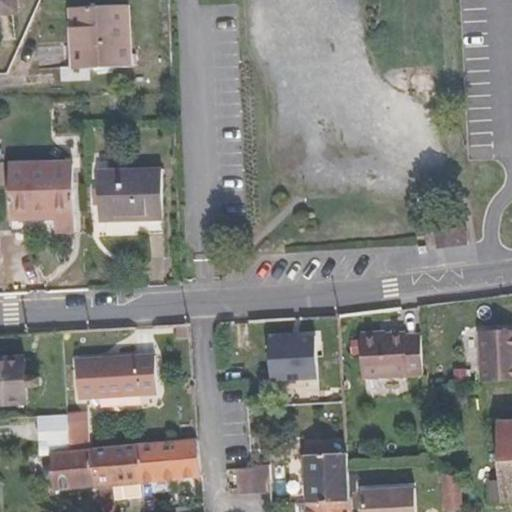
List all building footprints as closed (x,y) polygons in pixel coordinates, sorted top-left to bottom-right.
[(0,0),(0,12),(17,12),(16,0),(0,0)] [(72,9),(73,32),(80,32),(82,69),(132,67),(129,6),(72,9)] [(82,69),(73,32),(75,70),(82,69)] [(10,164),(11,220),(61,219),(61,234),(76,234),(76,219),(75,163),(10,164)] [(101,222),(165,220),(163,169),(99,171),(101,222)] [(190,324),(179,324),(180,335),(191,334),(190,324)] [(511,330),(479,332),(482,383),(511,380),(511,330)] [(408,338),(407,335),(363,338),(365,380),(425,377),(423,337),(408,338)] [(317,336),(270,339),(273,381),(320,379),(317,336)] [(159,394),(157,355),(78,360),(80,399),(159,394)] [(0,405),(29,403),(28,389),(37,388),(43,386),(42,377),(36,375),(27,376),(26,358),(0,359),(0,405)] [(41,454),(51,453),(71,451),(69,414),(39,416),(41,454)] [(511,421),(499,422),(502,480),(489,481),(491,504),(511,502),(511,421)] [(87,423),(69,424),(71,451),(89,450),(87,423)] [(101,486),(113,484),(203,476),(197,440),(91,450),(97,486),(101,486)] [(55,490),(97,486),(91,450),(89,450),(71,451),(51,453),(55,490)] [(267,452),(252,453),(254,493),(270,492),(267,452)] [(254,493),(252,453),(250,453),(236,454),(239,494),(254,493)] [(306,456),(308,504),(351,502),(350,469),(349,454),(317,455),(306,456)] [(463,480),(445,472),(446,511),(464,510),(463,480)] [(103,511),(116,511),(113,484),(101,486),(103,511)] [(143,484),(117,487),(118,498),(144,496),(143,484)] [(358,493),(359,511),(417,511),(416,489),(358,493)] [(308,511),(351,511),(351,502),(308,504),(308,511)]
